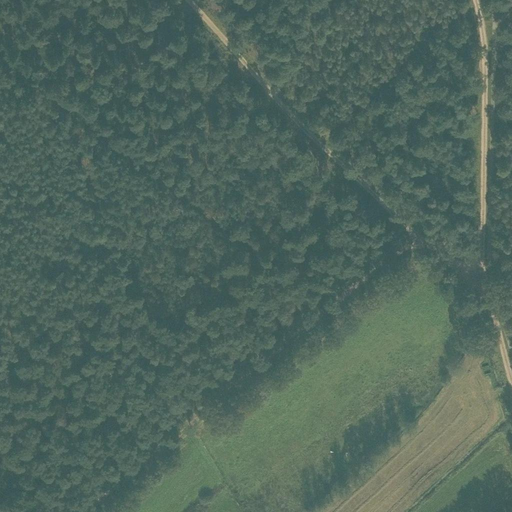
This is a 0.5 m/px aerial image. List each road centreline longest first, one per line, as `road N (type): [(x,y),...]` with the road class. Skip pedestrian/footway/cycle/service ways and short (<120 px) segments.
road 1 (track): [(156,450),(414,229)]
road 2 (track): [(414,229),(186,0)]
road 3 (track): [(481,0),(482,285)]
road 4 (track): [(156,450),(0,330)]
